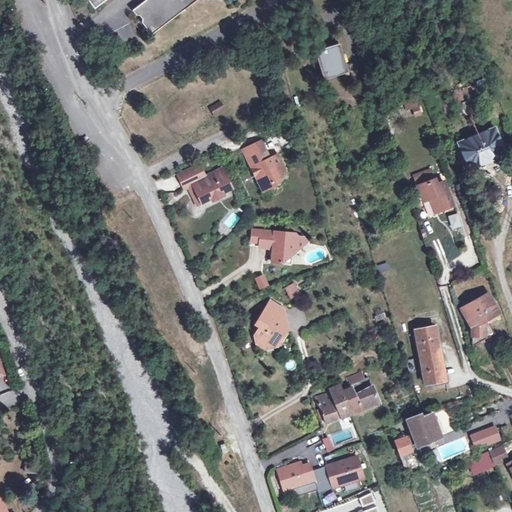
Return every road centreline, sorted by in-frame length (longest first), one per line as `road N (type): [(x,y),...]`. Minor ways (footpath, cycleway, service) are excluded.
road 1 (unclassified): [(269,511),(183,281),(89,107)]
road 2 (unclassified): [(277,0),(89,107)]
road 3 (residential): [(0,307),(52,456),(52,484),(39,511)]
road 4 (residential): [(447,300),(471,377),(511,394)]
